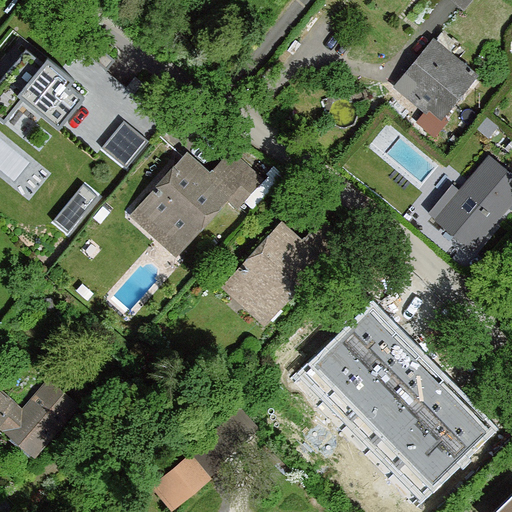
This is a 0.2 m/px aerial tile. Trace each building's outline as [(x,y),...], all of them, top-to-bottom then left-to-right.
[(481,77),(436,41),(397,87),(442,124),(481,77)] [(48,60),(45,64),(26,50),(0,84),(0,120),(5,125),(23,102),(60,131),(86,98),(71,86),(75,81),(48,60)] [(124,120),(101,149),(127,169),(150,141),(124,120)] [(191,153),(134,218),(181,259),(229,205),(237,213),(265,182),(232,153),(214,173),(191,153)] [(511,174),(489,157),(461,192),(453,186),(430,214),(480,254),(502,225),(499,223),(511,206),(511,174)] [(83,184),(54,221),(71,234),(100,196),(83,184)] [(306,241),(285,222),(224,291),(266,327),(345,239),(324,220),(306,241)] [(373,303),(299,372),(422,501),(495,432),(373,303)] [(81,405),(48,377),(22,407),(0,388),(0,427),(36,458),(81,405)] [(198,454),(158,484),(172,505),(213,474),(261,427),(245,408),(198,454)] [(511,511),(511,494),(495,511),(511,511)]
